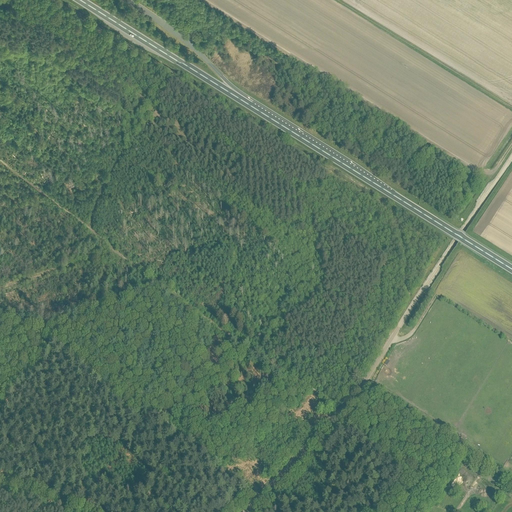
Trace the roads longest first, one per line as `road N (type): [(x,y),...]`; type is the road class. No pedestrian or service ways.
road 1 (unclassified): [(246,511),(362,384),(511,157)]
road 2 (track): [(338,411),(88,231)]
road 3 (trunk): [(511,270),(253,107)]
road 4 (unknown): [(236,343),(141,430),(68,511)]
road 5 (trunk): [(253,107),(80,0)]
